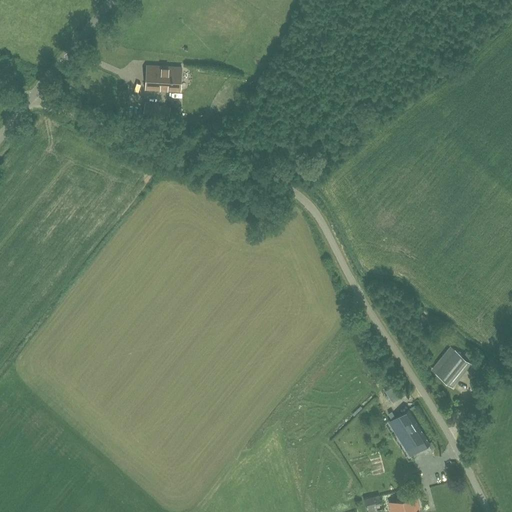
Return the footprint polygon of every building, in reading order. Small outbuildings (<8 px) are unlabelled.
[(147,65),(145,89),(180,91),(182,67),(147,65)] [(167,123),(170,107),(145,102),(142,118),(167,123)] [(177,131),(179,119),(170,118),(168,130),(177,131)] [(454,349),(435,373),(452,386),(471,362),(454,349)] [(412,453),(430,442),(408,408),(391,419),(412,453)] [(450,511),(445,492),(418,499),(421,511),(450,511)] [(419,511),(415,496),(390,502),(392,511),(419,511)]
